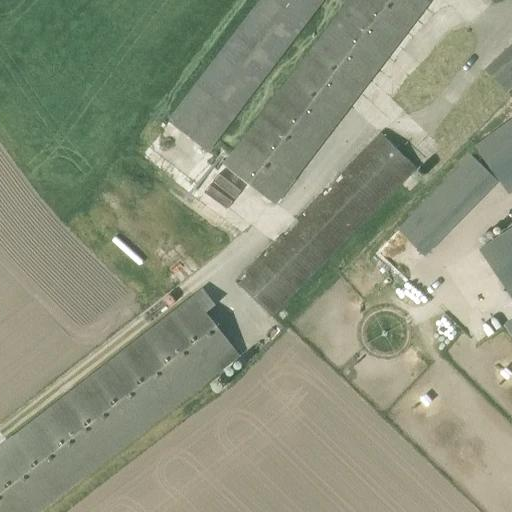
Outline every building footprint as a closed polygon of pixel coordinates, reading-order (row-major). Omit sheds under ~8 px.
[(325,0),(259,0),(167,120),(208,152),(325,0)] [(274,202),(427,1),(425,0),(352,0),(226,166),(274,202)] [(511,43),(483,69),(505,93),(511,86),(511,43)] [(511,118),(473,147),(509,195),(511,192),(511,118)] [(416,167),(381,134),(247,270),(247,269),(235,282),(270,316),(282,304),(281,304),(416,167)] [(398,231),(423,256),(497,181),(472,156),(398,231)] [(511,296),(511,227),(479,250),(510,297),(511,296)] [(0,511),(32,511),(237,353),(208,315),(217,308),(204,292),(0,450),(0,511)]
